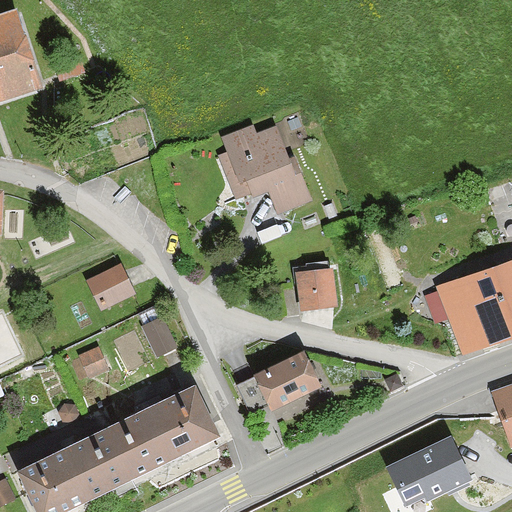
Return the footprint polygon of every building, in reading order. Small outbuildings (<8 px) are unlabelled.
[(0,107),(41,95),(16,14),(0,19),(0,107)] [(279,218),(309,202),(269,124),(219,150),(248,206),(267,196),(279,218)] [(120,265),(88,281),(103,311),(135,294),(120,265)] [(511,339),(511,265),(439,292),(464,357),(511,339)] [(335,277),(298,277),(298,315),(335,315),(335,277)] [(161,321),(143,330),(157,359),(176,350),(161,321)] [(101,351),(78,359),(87,382),(109,373),(101,351)] [(323,396),(306,357),(254,380),(271,419),(323,396)] [(511,392),(494,399),(511,447),(511,446),(511,392)] [(192,393),(15,477),(31,511),(89,511),(220,450),(192,393)] [(471,473),(450,431),(387,462),(405,499),(425,489),(428,494),(471,473)]
